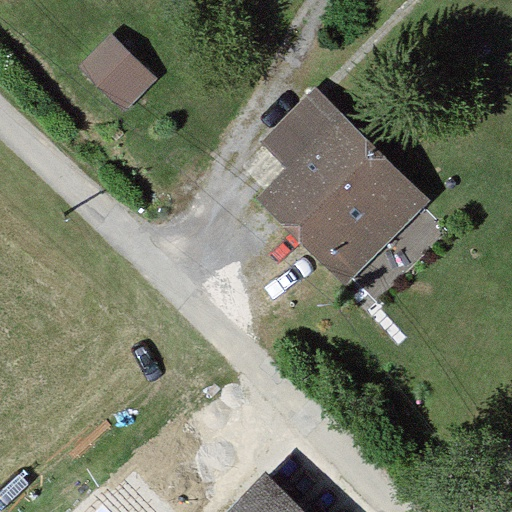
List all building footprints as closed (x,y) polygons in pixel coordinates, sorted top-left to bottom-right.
[(120,25),(86,61),(133,104),(166,68),(120,25)] [(345,119),(318,92),(274,134),(301,163),(345,119)] [(301,163),(273,189),(330,245),(401,177),(345,119),(301,163)] [(401,177),(330,245),(351,266),(422,198),(401,177)] [(34,494),(106,422),(77,393),(5,465),(34,494)] [(260,488),(237,511),(290,511),(266,487),(260,488)]
